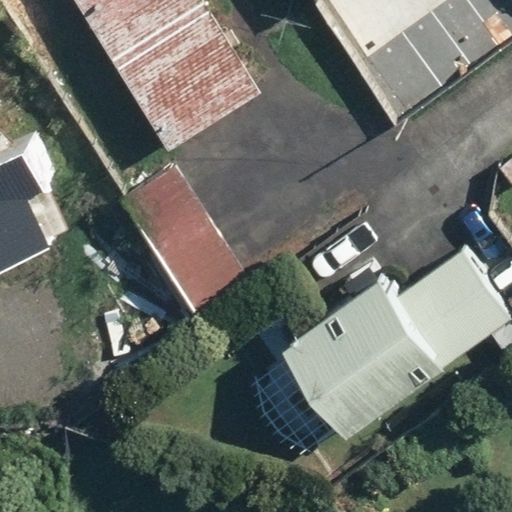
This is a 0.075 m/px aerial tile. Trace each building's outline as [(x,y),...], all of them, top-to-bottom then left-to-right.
[(223,0),(95,0),(183,137),(274,79),(223,0)] [(436,53),(500,0),(414,0),(401,11),(436,53)] [(0,142),(67,98),(32,45),(0,66),(0,142)] [(256,265),(184,154),(134,187),(206,298),(256,265)] [(0,276),(43,245),(0,187),(0,276)] [(511,292),(467,235),(410,281),(392,258),(299,332),(369,420),(454,352),(511,305),(511,292)]
